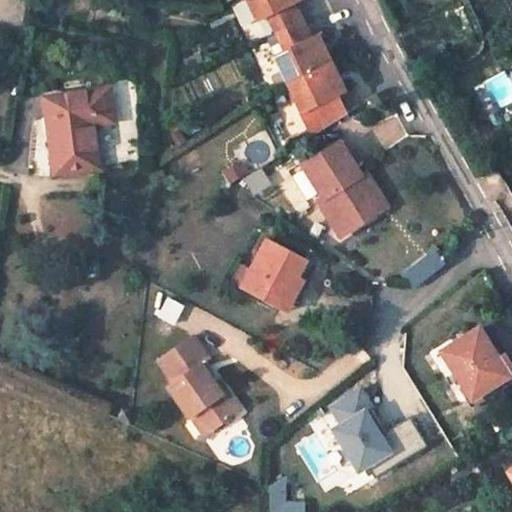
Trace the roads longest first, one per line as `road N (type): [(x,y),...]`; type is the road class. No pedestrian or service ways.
road 1 (unclassified): [(368,0),(511,265)]
road 2 (unknown): [(500,243),(399,344)]
